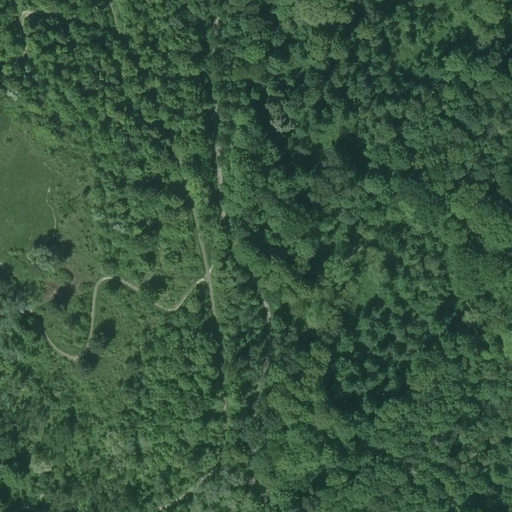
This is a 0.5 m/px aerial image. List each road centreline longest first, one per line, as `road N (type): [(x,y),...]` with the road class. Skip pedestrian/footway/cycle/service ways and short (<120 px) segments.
road 1 (track): [(138,511),(174,502),(211,467),(223,395),(189,193),(107,0)]
road 2 (track): [(268,511),(252,434),(271,327),(222,217),(216,0)]
road 3 (track): [(511,92),(325,288),(291,427),(263,494)]
road 4 (track): [(377,0),(461,19),(511,70)]
